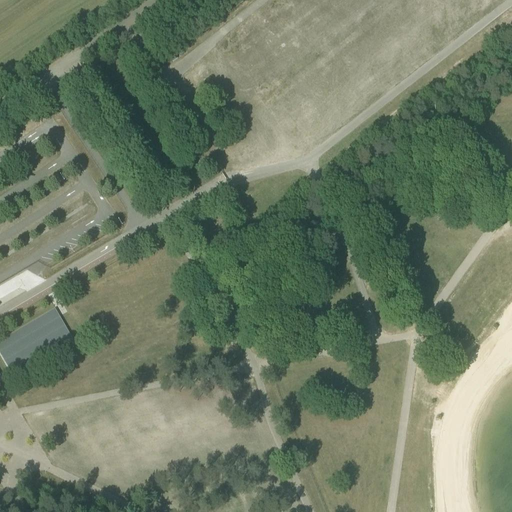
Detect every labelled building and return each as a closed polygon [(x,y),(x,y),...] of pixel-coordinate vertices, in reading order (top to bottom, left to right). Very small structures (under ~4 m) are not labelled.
[(227,409),(225,389),(216,390),(217,409),(227,409)] [(251,401),(253,421),(263,420),(261,399),(251,401)] [(26,416),(32,436),(41,434),(35,413),(26,416)] [(70,445),(81,445),(82,424),(71,424),(70,445)] [(106,446),(107,425),(96,424),(95,446),(106,446)] [(121,426),(120,447),(131,447),(132,426),(121,426)] [(145,448),(156,448),(157,427),(146,427),(145,448)] [(170,450),(181,450),(181,429),(171,429),(170,450)] [(196,451),(207,452),(207,431),(197,430),(196,451)] [(221,432),(220,452),(231,453),(232,432),(221,432)] [(247,434),(246,455),(256,455),(257,434),(247,434)] [(272,488),(282,485),(279,475),(269,478),(272,488)] [(279,500),(282,509),(301,503),(298,494),(279,500)]
